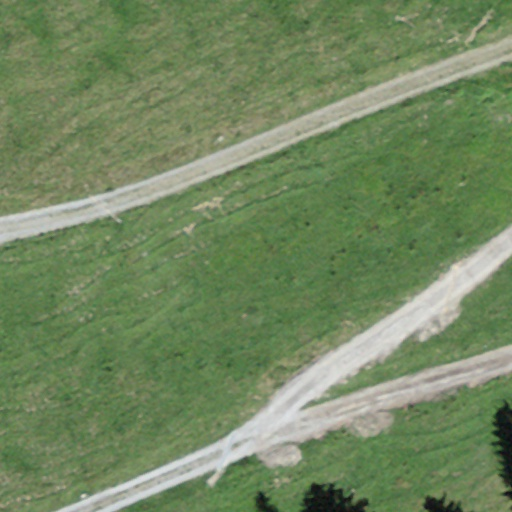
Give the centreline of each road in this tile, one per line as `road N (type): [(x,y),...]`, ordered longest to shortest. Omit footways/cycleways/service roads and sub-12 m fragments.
road 1 (track): [(0,228),(222,162),(511,46)]
road 2 (track): [(79,511),(239,444),(511,355)]
road 3 (track): [(511,250),(239,444)]
